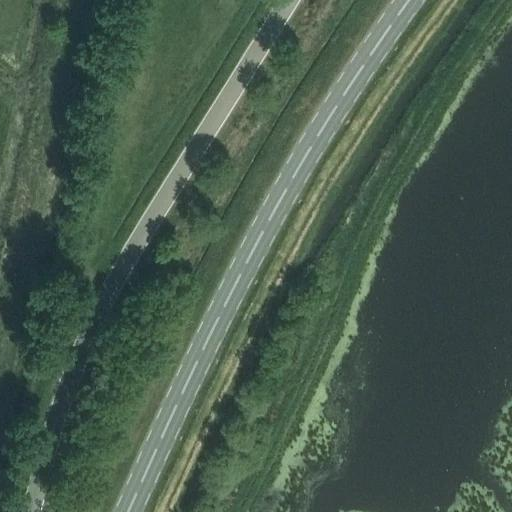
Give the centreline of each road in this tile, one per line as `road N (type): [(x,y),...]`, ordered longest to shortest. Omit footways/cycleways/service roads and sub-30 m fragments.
road 1 (secondary): [(129,511),(246,250),(412,0)]
road 2 (unclassified): [(32,511),(91,314),(289,0)]
